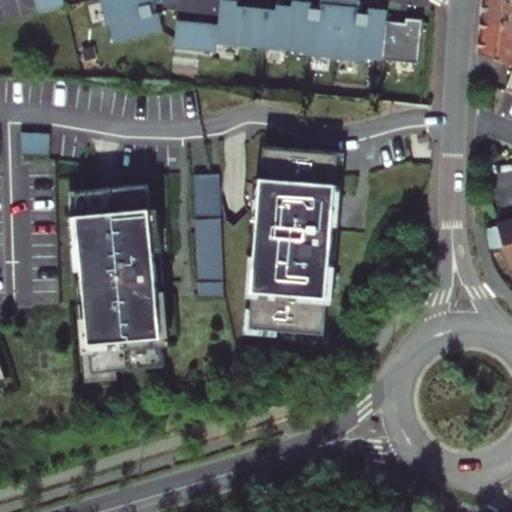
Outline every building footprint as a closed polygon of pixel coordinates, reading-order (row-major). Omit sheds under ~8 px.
[(66,7),(64,0),(36,0),(40,14),(66,7)] [(102,0),(110,29),(112,28),(117,45),(166,33),(161,14),(155,16),(153,7),(165,4),(164,0),(102,0)] [(364,58),(419,63),(423,20),(406,18),(405,23),(387,21),(388,10),(368,9),(368,14),(359,14),(360,0),(355,0),(320,0),(320,10),(311,9),(312,3),(292,1),(292,7),(276,6),(276,11),(237,7),(238,2),(220,1),(218,27),(176,23),(174,50),(215,54),(216,45),(305,53),(305,55),(364,61),(364,58)] [(511,0),(483,0),(482,18),(511,25),(511,0)] [(479,52),(511,63),(511,25),(482,18),(479,52)] [(25,130),(24,152),(51,152),(51,131),(25,130)] [(345,156),(271,153),(251,342),(326,348),(345,156)] [(226,293),(223,171),(198,172),(201,294),(226,293)] [(165,357),(148,189),(80,195),(93,366),(165,357)] [(504,246),(511,268),(511,267),(511,202),(511,203),(511,202),(511,218),(497,223),(498,226),(504,246)] [(504,246),(498,226),(486,230),(491,250),(504,246)]
